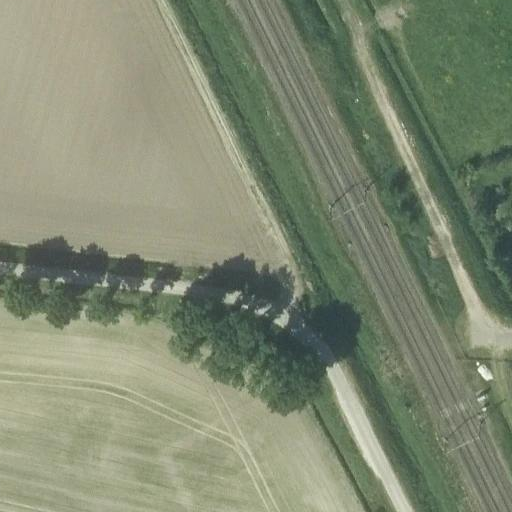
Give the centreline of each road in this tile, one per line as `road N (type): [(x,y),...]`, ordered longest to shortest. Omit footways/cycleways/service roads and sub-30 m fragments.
road 1 (unclassified): [(402,511),(327,352),(276,315),(180,290),(0,271)]
road 2 (track): [(497,362),(342,0)]
road 3 (track): [(276,315),(294,292),(295,275),(162,0)]
